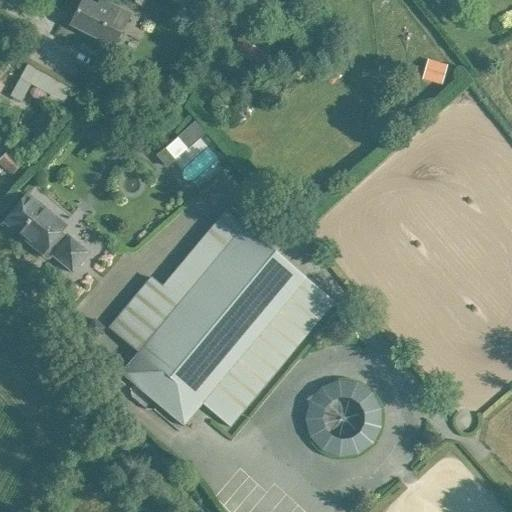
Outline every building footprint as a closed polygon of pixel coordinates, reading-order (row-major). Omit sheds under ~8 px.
[(129,17),(114,10),(115,7),(101,0),(99,0),(97,6),(84,0),(83,0),(70,26),(98,40),(102,32),(117,40),(129,17)] [(164,0),(130,0),(155,15),(164,0)] [(249,40),(239,51),(253,65),(264,54),(249,40)] [(450,88),(454,67),(432,63),(428,84),(450,88)] [(33,66),(26,85),(57,97),(53,106),(73,113),(83,86),(33,66)] [(168,152),(197,185),(227,158),(198,125),(168,152)] [(24,163),(9,151),(0,161),(0,165),(12,176),(24,163)] [(65,227),(28,196),(5,223),(42,254),(45,250),(53,256),(52,257),(72,274),(89,254),(69,237),(67,238),(60,232),(65,227)] [(230,427),(333,303),(226,213),(227,213),(225,212),(162,288),(152,280),(111,332),(139,354),(122,376),(136,387),(143,378),(164,397),(158,405),(183,426),(202,404),(230,427)] [(104,328),(94,320),(86,330),(96,338),(104,328)] [(399,415),(344,375),(310,422),(317,427),(310,438),(357,472),(399,415)] [(259,494),(242,511),(257,511),(267,501),(259,494)]
